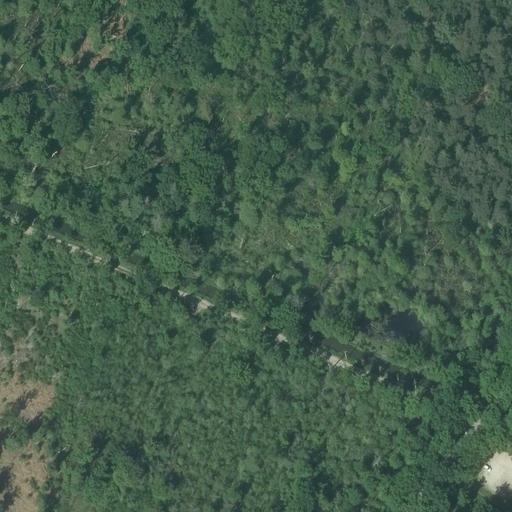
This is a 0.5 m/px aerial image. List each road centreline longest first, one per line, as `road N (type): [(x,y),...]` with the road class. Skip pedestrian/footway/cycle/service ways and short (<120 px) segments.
road 1 (track): [(476,421),(0,215)]
road 2 (unclassified): [(407,511),(511,375)]
